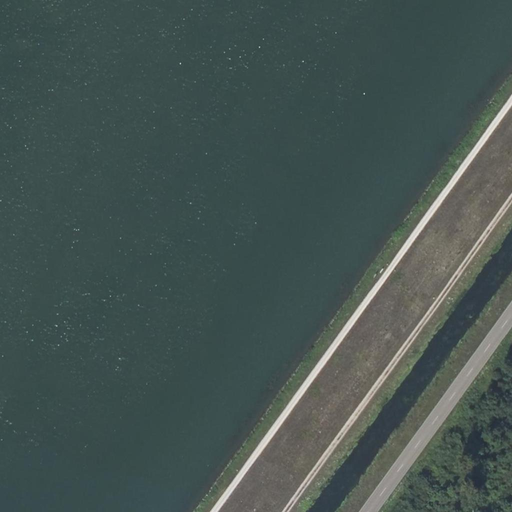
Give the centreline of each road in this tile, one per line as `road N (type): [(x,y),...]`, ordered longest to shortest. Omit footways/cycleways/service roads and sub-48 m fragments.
road 1 (track): [(511,98),(213,511)]
road 2 (track): [(511,201),(285,511)]
road 3 (tertiary): [(511,314),(367,511)]
